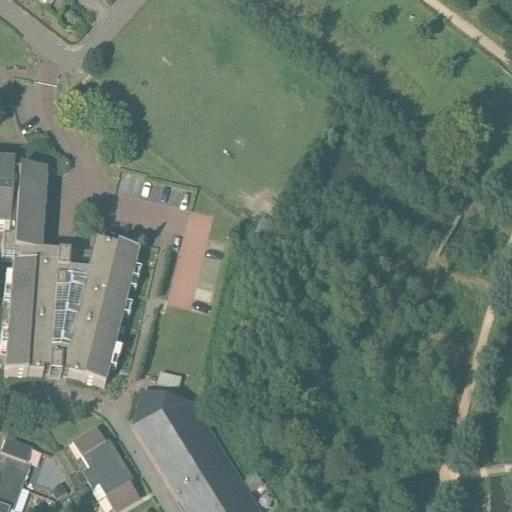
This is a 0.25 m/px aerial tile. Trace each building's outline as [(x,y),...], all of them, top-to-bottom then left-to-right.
[(0,231),(11,232),(11,242),(6,242),(5,262),(12,262),(4,376),(3,376),(3,377),(26,379),(26,378),(41,379),(42,375),(48,376),(47,379),(59,380),(60,376),(67,378),(67,380),(82,383),(81,385),(103,390),(104,389),(103,389),(137,255),(115,250),(115,251),(93,246),(88,264),(68,263),(68,259),(38,257),(43,176),(18,174),(18,176),(12,175),(12,168),(0,166),(0,231)] [(144,397),(136,430),(186,511),(249,511),(255,508),(193,408),(144,397)] [(97,431),(80,442),(73,446),(82,461),(83,461),(90,473),(83,477),(87,485),(122,464),(114,452),(111,454),(97,431)] [(0,455),(0,484),(21,492),(30,468),(26,467),(31,452),(5,442),(0,455)] [(129,476),(122,464),(87,485),(92,493),(100,489),(107,501),(106,501),(112,511),(120,511),(139,501),(125,478),(129,476)] [(78,491),(87,486),(82,478),(74,483),(78,491)] [(0,511),(13,511),(21,492),(0,484),(0,511)]
